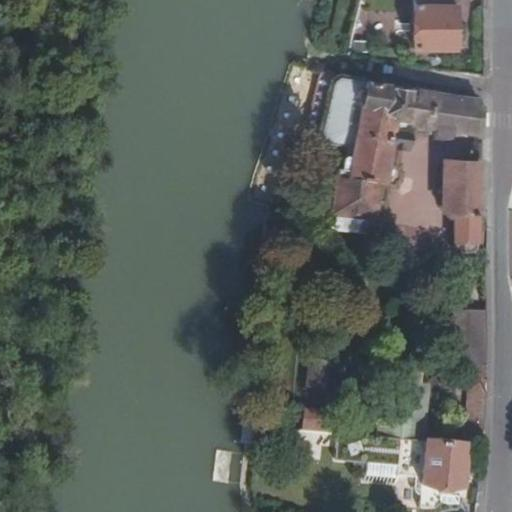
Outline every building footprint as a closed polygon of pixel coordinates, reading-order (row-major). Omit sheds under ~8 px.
[(455,8),(416,6),(415,48),(454,49),(455,8)] [(344,178),(338,177),(331,229),(369,233),(376,182),(383,182),(388,145),(406,147),(409,123),(477,134),(479,98),(339,79),(333,83),(322,135),(328,142),(350,144),(344,178)] [(478,164),(443,163),(442,211),(448,215),(453,215),(452,249),(456,255),(470,255),(475,252),(478,164)] [(465,438),(482,439),(485,315),(455,314),(453,364),(467,364),(465,438)] [(331,323),(312,320),(310,344),(329,346),(331,323)] [(388,381),(383,438),(410,440),(421,441),(426,388),(417,388),(419,365),(380,362),(378,380),(388,381)] [(326,365),(308,364),(305,389),(323,390),(326,365)] [(327,414),(302,411),(301,427),(326,429),(327,414)] [(366,448),(409,451),(410,440),(383,438),(367,437),(366,448)] [(410,440),(409,451),(407,480),(420,480),(420,485),(460,488),(463,455),(480,456),(481,446),(421,441),(410,440)]
